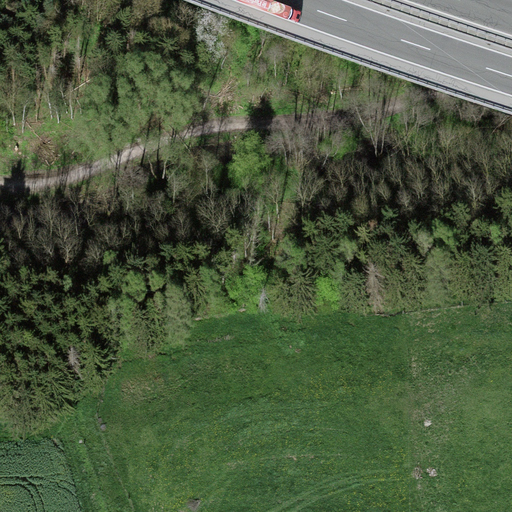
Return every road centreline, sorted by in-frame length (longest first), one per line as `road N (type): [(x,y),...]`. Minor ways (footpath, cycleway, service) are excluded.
road 1 (track): [(0,185),(63,181),(203,128),(313,119),(511,75)]
road 2 (motorway): [(288,0),(511,76)]
